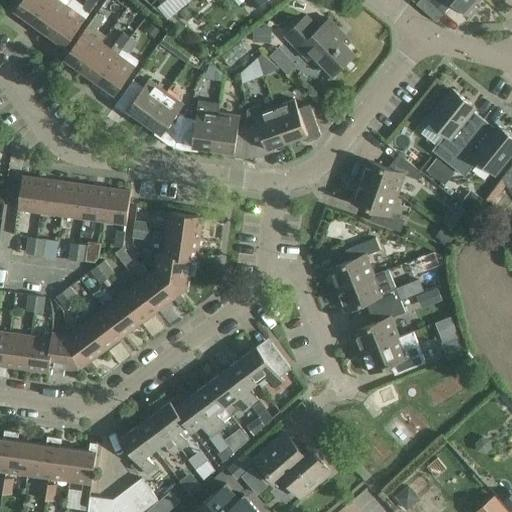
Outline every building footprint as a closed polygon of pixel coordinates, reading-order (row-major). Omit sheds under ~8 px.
[(21,0),(15,10),(32,22),(47,0),(21,0)] [(68,6),(60,0),(47,0),(32,22),(48,34),(68,6)] [(86,0),(82,6),(90,12),(97,1),(95,0),(86,0)] [(473,5),(477,0),(429,0),(443,13),(453,2),(469,17),(477,8),(473,5)] [(68,6),(48,34),(65,46),(77,30),(85,18),(68,6)] [(111,49),(102,43),(101,42),(81,70),(98,82),(118,54),(123,48),(147,15),(139,9),(111,49)] [(64,58),(81,70),(101,42),(102,43),(106,36),(97,29),(104,18),(96,13),(64,58)] [(346,36),(335,25),(329,19),(314,32),(302,20),(306,15),(284,35),(308,60),(313,55),(333,75),(354,54),(341,41),(346,36)] [(254,27),(253,43),(271,43),(272,28),(254,27)] [(123,48),(130,53),(138,42),(130,37),(123,48)] [(241,42),(222,56),(229,66),(248,51),(241,42)] [(288,73),(298,64),(280,45),(270,54),(288,73)] [(264,51),(240,74),(250,85),(274,62),(264,51)] [(135,66),(118,54),(98,82),(115,94),(135,66)] [(127,109),(145,122),(166,92),(149,79),(143,87),(133,80),(114,106),(124,113),(127,109)] [(483,118),(472,110),(475,107),(453,90),(428,120),(445,134),(432,150),(448,163),(483,118)] [(173,148),(174,148),(186,118),(178,112),(184,104),(166,92),(145,122),(162,134),(159,138),(168,144),(174,147),(173,148)] [(196,119),(186,118),(174,148),(175,148),(175,147),(181,149),(192,151),(192,146),(214,149),(219,113),(220,102),(199,99),(197,110),(196,119)] [(295,99),(275,107),(287,141),(307,134),(309,139),(320,134),(309,104),(298,108),(295,99)] [(259,105),(247,109),(248,126),(252,159),(252,158),(258,157),(269,153),(267,149),(287,141),(275,107),(262,111),(259,105)] [(329,106),(324,111),(329,124),(336,114),(329,106)] [(214,149),(234,152),(234,157),(245,158),(250,158),(251,159),(252,159),(248,126),(239,125),(240,116),(219,113),(214,149)] [(463,175),(476,159),(494,174),(511,151),(511,136),(498,125),(495,128),(483,118),(448,163),(463,175)] [(394,170),(367,160),(359,181),(398,195),(406,176),(420,181),(423,173),(419,170),(404,157),(394,170)] [(437,158),(427,171),(441,182),(439,186),(447,193),(453,186),(448,182),(455,172),(437,158)] [(511,164),(485,200),(487,202),(451,247),(457,252),(494,205),(492,203),(506,186),(511,195),(511,164)] [(23,176),(18,210),(40,213),(44,179),(23,176)] [(40,213),(61,216),(66,182),(44,179),(40,213)] [(375,223),(402,232),(406,220),(392,215),(398,195),(359,181),(352,202),(379,212),(375,223)] [(66,182),(61,216),(83,219),(88,185),(66,182)] [(83,219),(105,222),(109,188),(88,185),(83,219)] [(105,222),(126,225),(131,191),(109,188),(105,222)] [(471,189),(461,202),(474,212),(484,200),(471,189)] [(458,202),(442,221),(458,234),(474,214),(458,202)] [(167,233),(200,238),(203,216),(170,212),(167,233)] [(134,221),(133,229),(149,231),(150,223),(134,221)] [(132,237),(148,239),(149,231),(133,229),(132,237)] [(115,246),(122,247),(124,231),(117,230),(115,246)] [(158,255),(191,260),(196,261),(200,238),(167,233),(164,253),(159,252),(158,255)] [(26,253),(34,254),(36,238),(28,237),(26,253)] [(366,255),(380,249),(375,237),(351,248),(355,258),(328,269),(337,289),(374,275),(366,255)] [(34,254),(42,255),(44,239),(36,238),(34,254)] [(69,259),(77,260),(79,243),(71,242),(69,259)] [(85,261),(87,245),(79,243),(77,260),(85,261)] [(122,247),(115,251),(125,265),(132,260),(122,247)] [(153,271),(174,298),(179,305),(185,301),(180,293),(186,288),(191,260),(158,255),(156,269),(153,271)] [(445,258),(459,325),(465,323),(451,257),(445,258)] [(114,273),(105,260),(100,263),(110,276),(114,273)] [(102,282),(110,276),(100,263),(92,269),(102,282)] [(376,310),(401,300),(388,269),(374,275),(337,289),(345,310),(371,299),(376,310)] [(153,271),(136,284),(157,311),(174,298),(153,271)] [(157,311),(136,284),(119,297),(140,324),(157,311)] [(73,304),(80,299),(70,285),(64,290),(73,304)] [(73,304),(64,290),(57,295),(67,309),(73,304)] [(28,294),(26,309),(34,310),(36,295),(28,294)] [(42,311),(44,296),(36,295),(34,310),(42,311)] [(119,297),(113,302),(102,310),(123,337),(140,324),(119,297)] [(353,331),(362,352),(399,337),(391,317),(405,312),(401,300),(376,310),(380,321),(353,331)] [(106,349),(123,337),(102,310),(85,323),(106,349)] [(91,360),(106,349),(85,323),(69,335),(85,365),(90,372),(97,368),(91,360)] [(0,365),(5,366),(10,332),(0,330),(0,365)] [(426,363),(413,331),(399,337),(362,352),(370,373),(396,362),(401,373),(426,363)] [(27,369),(32,335),(10,332),(5,366),(27,369)] [(49,372),(50,366),(54,333),(52,332),(51,338),(32,335),(27,369),(49,372)] [(50,366),(78,370),(85,365),(69,335),(54,333),(50,366)] [(461,353),(454,338),(440,343),(446,359),(461,353)] [(265,375),(275,388),(284,381),(280,377),(291,368),(272,342),(261,350),(257,346),(241,358),(257,381),(265,375)] [(224,370),(251,405),(259,399),(249,387),(257,381),(241,358),(224,370)] [(251,405),(224,370),(208,383),(225,406),(234,399),(243,411),(251,405)] [(232,415),(225,406),(208,383),(192,395),(218,430),(226,424),(224,421),(232,415)] [(175,407),(187,424),(192,430),(201,424),(210,436),(218,430),(192,395),(186,399),(181,393),(171,401),(175,407)] [(171,401),(153,414),(180,449),(189,442),(180,430),(187,424),(175,407),(171,401)] [(265,425),(272,418),(260,401),(252,407),(259,417),(265,425)] [(153,414),(137,426),(155,449),(163,443),(172,455),(180,449),(153,414)] [(253,421),(246,426),(253,435),(265,425),(259,417),(253,421)] [(137,426),(121,438),(147,474),(156,467),(146,455),(155,449),(137,426)] [(0,470),(5,471),(11,431),(4,430),(3,439),(0,438),(0,470)] [(27,474),(32,443),(18,441),(19,432),(11,431),(5,471),(27,474)] [(284,432),(254,458),(275,482),(282,475),(301,497),(330,472),(311,450),(304,455),(284,432)] [(32,443),(27,474),(49,477),(55,437),(47,436),(46,445),(32,443)] [(49,477),(70,480),(75,449),(60,447),(62,438),(55,437),(49,477)] [(95,463),(98,444),(90,442),(89,451),(75,449),(70,480),(92,483),(95,463)] [(223,462),(234,452),(229,445),(217,454),(223,462)] [(244,452),(227,468),(237,480),(241,476),(242,475),(252,467),(255,465),(244,452)] [(199,454),(189,462),(195,469),(203,480),(215,470),(214,469),(207,460),(205,461),(199,454)] [(201,485),(190,472),(180,481),(190,494),(201,485)] [(132,485),(149,508),(159,500),(142,478),(132,485)] [(6,479),(4,494),(12,495),(14,480),(6,479)] [(47,500),(49,485),(41,484),(39,499),(47,500)] [(258,511),(243,495),(238,499),(225,484),(192,511),(258,511)] [(409,484),(395,497),(407,511),(421,499),(409,484)] [(47,500),(55,501),(57,486),(49,485),(47,500)] [(143,511),(149,508),(132,485),(122,493),(137,511),(143,511)] [(69,489),(66,508),(89,511),(91,495),(92,490),(84,489),(84,491),(69,489)] [(137,511),(122,493),(113,500),(116,511),(137,511)] [(511,511),(511,494),(503,502),(511,511)] [(91,495),(89,511),(88,511),(100,511),(102,498),(91,495)] [(478,511),(509,511),(496,497),(478,511)] [(102,498),(100,511),(116,511),(113,500),(102,498)]
